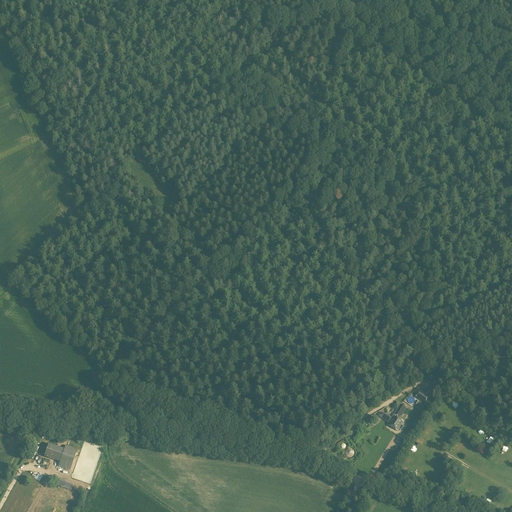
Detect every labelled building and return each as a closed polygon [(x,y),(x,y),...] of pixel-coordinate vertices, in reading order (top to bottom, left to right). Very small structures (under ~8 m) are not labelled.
[(423,388),(420,393),(427,398),(430,393),(423,388)] [(400,417),(406,408),(396,402),(397,408),(398,409),(392,418),(390,417),(390,416),(388,414),(387,415),(384,415),(385,418),(388,420),(388,419),(391,421),(388,425),(393,428),(399,419),(397,418),(398,416),(400,417)] [(399,419),(393,428),(398,431),(403,422),(399,419)] [(64,450),(48,444),(44,457),(60,462),(58,466),(70,470),(77,450),(65,446),(64,450)] [(33,460),(39,448),(36,447),(30,458),(33,460)] [(351,449),(350,449),(349,449),(348,449),(347,449),(347,450),(346,450),(346,451),(345,451),(345,452),(345,453),(345,454),(345,455),(346,456),(346,457),(347,457),(348,457),(348,458),(349,458),(350,458),(351,458),(351,457),(352,457),(353,456),(353,455),(354,455),(354,454),(354,453),(354,452),(353,452),(353,451),(353,450),(352,450),(352,449),(351,449)] [(71,491),(73,484),(58,478),(55,485),(71,491)]
